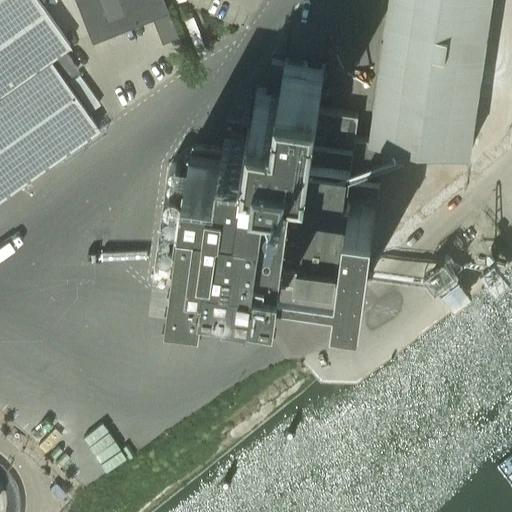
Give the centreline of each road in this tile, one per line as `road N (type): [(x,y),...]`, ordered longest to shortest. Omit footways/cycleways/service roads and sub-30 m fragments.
road 1 (unknown): [(0,251),(160,119),(274,0)]
road 2 (unknown): [(204,333),(0,292)]
road 3 (unknown): [(511,209),(421,287),(394,292),(364,268)]
